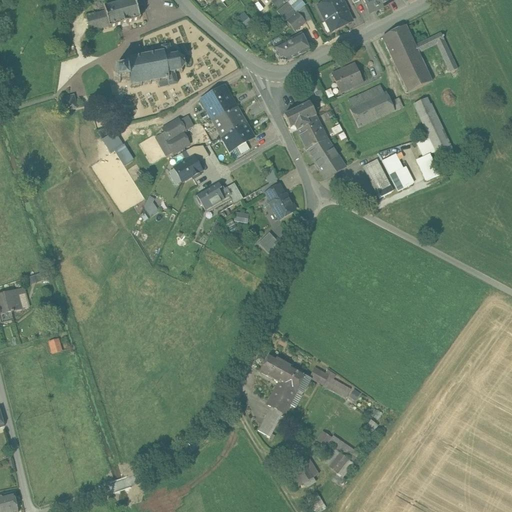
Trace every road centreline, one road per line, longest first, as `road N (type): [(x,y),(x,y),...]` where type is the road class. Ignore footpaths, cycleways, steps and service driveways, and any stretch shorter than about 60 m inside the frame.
road 1 (unclassified): [(312,193),(291,270),(220,419),(170,463),(48,511)]
road 2 (unclassified): [(511,291),(312,193)]
road 3 (tertiary): [(266,72),(299,69),(431,0)]
road 4 (unclassified): [(266,72),(270,101),(312,193)]
road 5 (residential): [(32,511),(0,390)]
